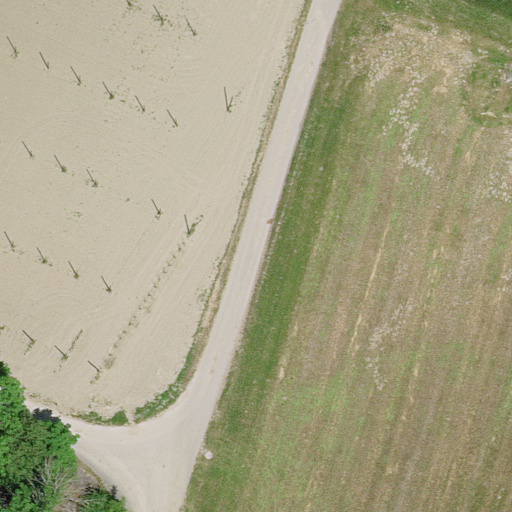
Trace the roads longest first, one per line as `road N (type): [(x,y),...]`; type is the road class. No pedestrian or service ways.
road 1 (track): [(328,0),(176,483)]
road 2 (track): [(0,401),(176,483)]
